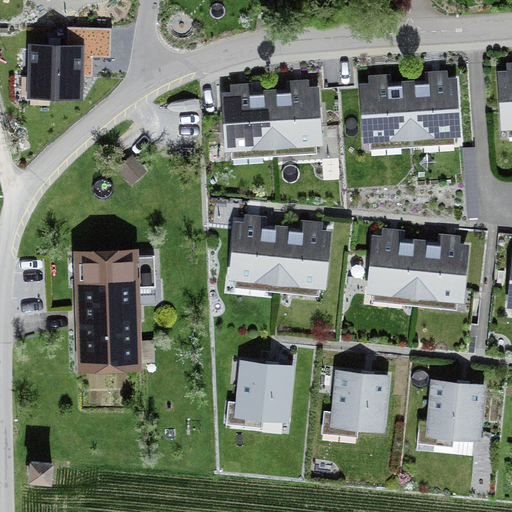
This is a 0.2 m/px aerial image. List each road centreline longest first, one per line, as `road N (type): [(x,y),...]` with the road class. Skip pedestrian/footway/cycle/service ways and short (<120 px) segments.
road 1 (residential): [(157,82),(75,137),(14,209),(2,249),(3,511)]
road 2 (unknown): [(468,30),(488,227),(479,356)]
road 3 (track): [(311,45),(0,25)]
road 4 (residential): [(407,35),(172,71),(157,82)]
